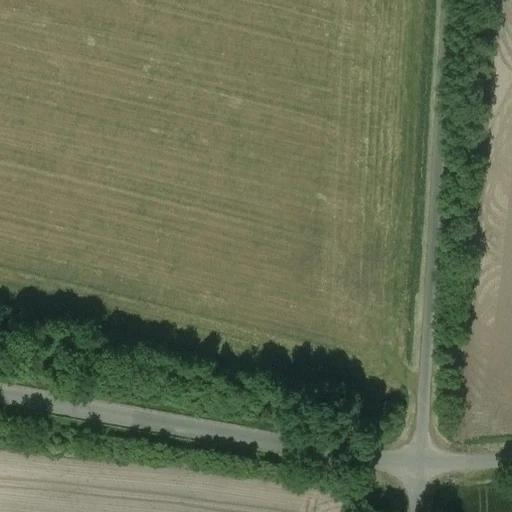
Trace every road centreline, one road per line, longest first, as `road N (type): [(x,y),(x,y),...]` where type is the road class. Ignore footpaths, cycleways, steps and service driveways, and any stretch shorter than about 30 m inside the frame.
road 1 (unclassified): [(418,464),(448,0)]
road 2 (unclassified): [(0,393),(418,464)]
